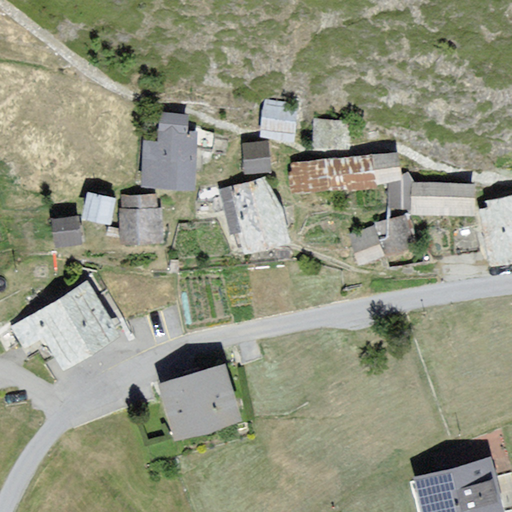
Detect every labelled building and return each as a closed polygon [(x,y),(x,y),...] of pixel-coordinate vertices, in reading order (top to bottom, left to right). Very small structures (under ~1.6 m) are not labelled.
[(271,105),(267,137),(300,141),(304,110),(271,105)] [(192,116),(165,114),(164,136),(191,137),(192,116)] [(149,186),(199,186),(199,139),(149,139),(149,186)] [(249,146),(252,169),(280,166),(276,143),(249,146)] [(340,189),(407,181),(404,155),(337,162),(340,189)] [(236,188),(258,254),(299,240),(276,174),(236,188)] [(479,218),(479,185),(419,183),(418,216),(479,218)] [(116,223),(121,199),(93,193),(88,217),(116,223)] [(169,204),(158,205),(157,196),(132,197),(133,206),(124,207),(126,241),(171,238),(169,204)] [(511,200),(483,207),(497,266),(511,262),(511,200)] [(85,216),(54,221),(58,246),(89,242),(85,216)] [(358,236),(367,263),(421,245),(412,218),(358,236)] [(93,282),(19,326),(51,380),(125,336),(93,282)] [(235,365),(169,383),(185,440),(250,423),(235,365)] [(487,464),(417,482),(424,511),(490,511),(499,510),(487,464)]
